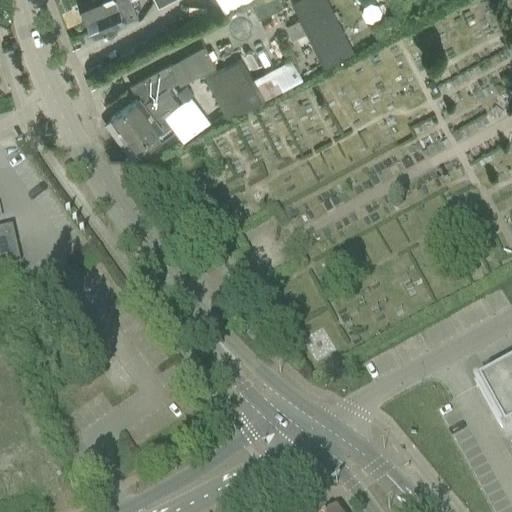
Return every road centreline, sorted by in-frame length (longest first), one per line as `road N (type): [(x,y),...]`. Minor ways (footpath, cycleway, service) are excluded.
road 1 (tertiary): [(191,301),(102,183),(54,98),(20,0)]
road 2 (unclassified): [(326,428),(511,321)]
road 3 (tertiary): [(326,428),(191,301)]
road 4 (unclassified): [(282,430),(247,440),(135,511)]
road 5 (tertiary): [(191,301),(197,329),(237,386),(282,430)]
road 6 (unclassified): [(170,511),(300,444)]
road 7 (tertiary): [(424,511),(380,462),(326,428)]
